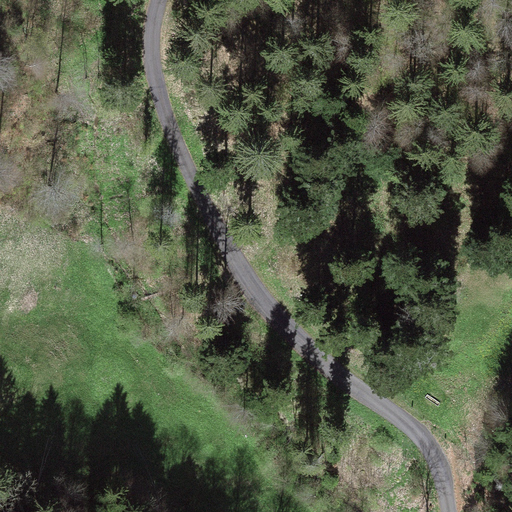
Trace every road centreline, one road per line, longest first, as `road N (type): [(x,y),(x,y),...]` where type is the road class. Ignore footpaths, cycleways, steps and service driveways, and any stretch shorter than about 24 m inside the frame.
road 1 (unclassified): [(448,511),(440,471),(409,427),(289,329),(231,255),(158,97),(149,42),(156,0)]
road 2 (track): [(282,511),(39,392)]
